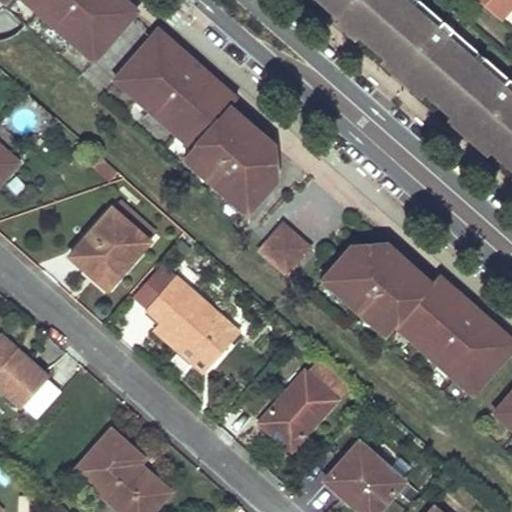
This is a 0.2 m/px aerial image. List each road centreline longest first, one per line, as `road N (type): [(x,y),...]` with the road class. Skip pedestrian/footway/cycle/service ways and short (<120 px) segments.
road 1 (secondary): [(511,252),(219,0)]
road 2 (residential): [(0,263),(280,511)]
